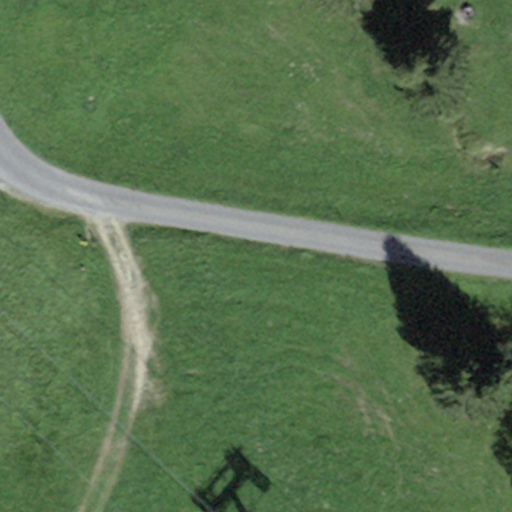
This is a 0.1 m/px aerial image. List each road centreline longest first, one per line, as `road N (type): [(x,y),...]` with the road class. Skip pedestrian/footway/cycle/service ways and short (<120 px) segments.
road 1 (track): [(104,203),(511,266)]
road 2 (track): [(0,148),(43,186),(104,203)]
